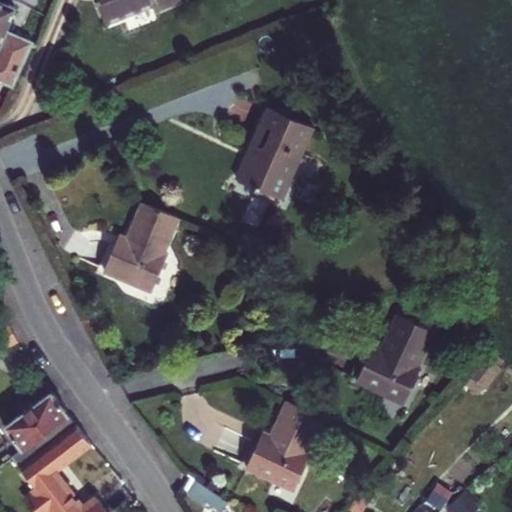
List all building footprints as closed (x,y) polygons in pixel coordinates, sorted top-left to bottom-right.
[(17,6),(2,0),(0,0),(0,81),(4,83),(24,37),(7,30),(17,6)] [(169,0),(97,0),(104,20),(155,0),(157,5),(169,0)] [(315,125),(269,106),(238,177),(283,196),(315,125)] [(390,165),(379,160),(372,175),(383,180),(390,165)] [(166,252),(181,216),(144,200),(129,235),(122,233),(106,271),(151,291),(168,252),(166,252)] [(434,327),(397,311),(382,345),(374,342),(357,381),(402,401),(420,363),(418,362),(434,327)] [(9,320),(0,324),(0,350),(21,340),(9,320)] [(487,378),(488,377),(499,365),(487,354),(476,367),(487,378)] [(511,376),(499,365),(488,377),(511,398),(511,376)] [(39,454),(32,445),(31,443),(69,414),(51,390),(5,426),(21,447),(13,455),(23,468),(39,454)] [(325,415),(286,398),(271,431),(266,429),(248,468),(291,487),(310,450),(308,449),(325,415)] [(71,416),(32,445),(39,454),(23,468),(57,511),(85,511),(55,471),(75,455),(79,459),(94,447),(71,416)] [(0,478),(17,466),(10,457),(0,464),(0,478)] [(221,511),(229,500),(196,475),(187,489),(190,495),(204,506),(207,501),(221,511)] [(446,499),(433,491),(428,499),(441,508),(446,499)]
